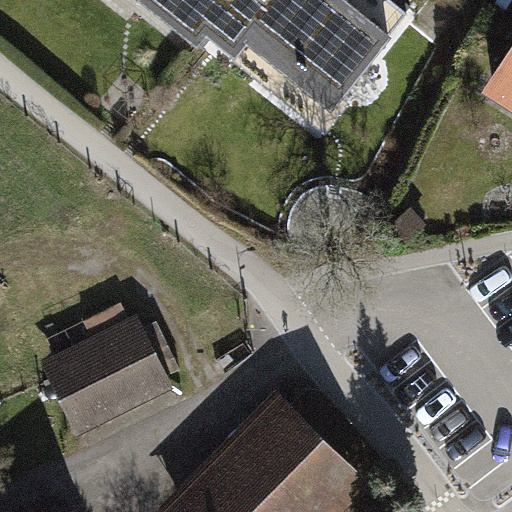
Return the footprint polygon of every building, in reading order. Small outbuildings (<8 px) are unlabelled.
[(137,0),(316,138),(410,17),(387,0),(137,0)] [(511,42),(483,89),(511,106),(511,42)] [(70,436),(168,392),(165,384),(181,377),(158,328),(142,335),(137,325),(132,328),(125,312),(86,329),(94,345),(40,370),(70,436)] [(174,511),(335,511),(372,476),(278,383),(162,500),(174,511)] [(42,511),(35,503),(23,511),(42,511)]
